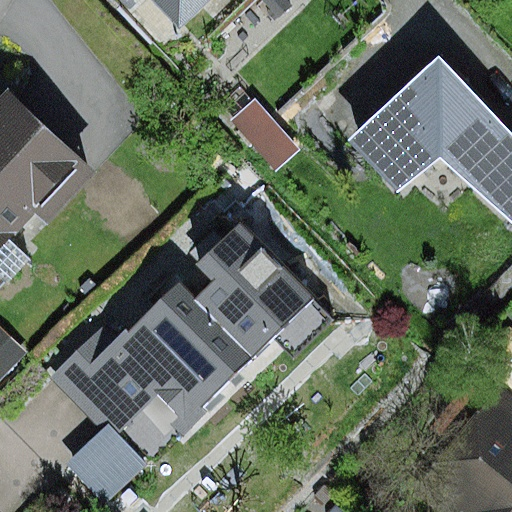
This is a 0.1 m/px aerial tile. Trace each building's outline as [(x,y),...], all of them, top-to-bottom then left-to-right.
[(156,0),(184,27),(213,0),(156,0)] [(511,130),(444,58),(355,142),(400,194),(444,159),(511,221),(511,130)] [(13,93),(0,107),(0,297),(36,259),(16,240),(88,163),(13,93)] [(258,99),(233,119),(277,172),(301,151),(258,99)] [(191,279),(158,310),(230,385),(288,331),(227,266),(202,290),(191,279)] [(230,385),(158,310),(107,355),(92,338),(50,376),(111,442),(154,403),(186,439),(213,415),(208,410),(230,385)] [(0,328),(0,385),(28,355),(0,328)] [(456,447),(420,492),(444,511),(511,511),(511,390),(504,384),(499,390),(480,375),(435,430),(456,447)] [(19,511),(47,511),(34,498),(19,511)]
